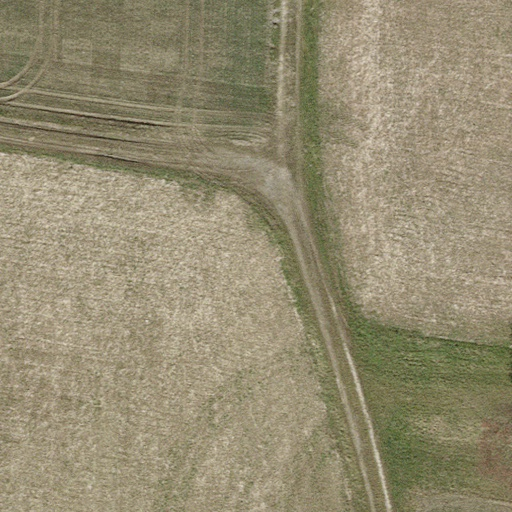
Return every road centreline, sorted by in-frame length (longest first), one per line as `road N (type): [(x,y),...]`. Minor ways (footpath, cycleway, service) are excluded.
road 1 (track): [(293,0),(287,169),(380,511)]
road 2 (track): [(0,128),(287,169)]
